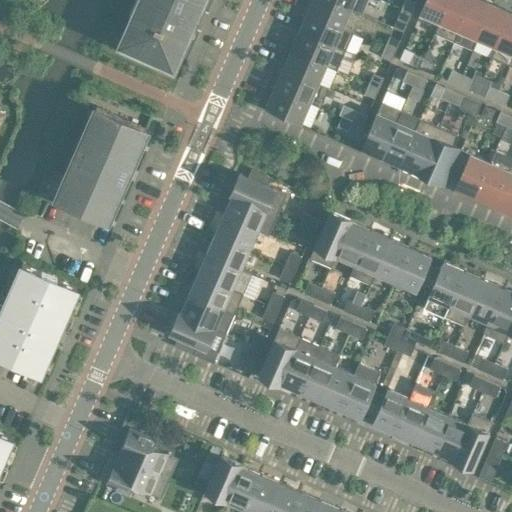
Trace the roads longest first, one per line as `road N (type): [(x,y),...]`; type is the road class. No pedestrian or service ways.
road 1 (residential): [(467,511),(110,356)]
road 2 (unclassified): [(141,275),(261,0)]
road 3 (unclassified): [(39,511),(110,356)]
road 4 (residential): [(141,275),(0,209)]
